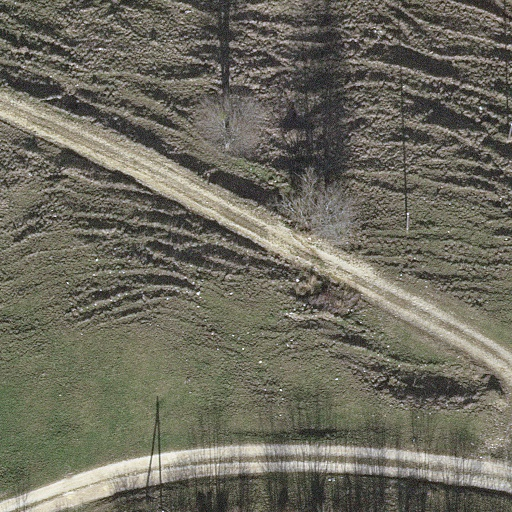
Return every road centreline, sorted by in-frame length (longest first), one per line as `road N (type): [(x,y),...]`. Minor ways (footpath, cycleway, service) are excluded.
road 1 (track): [(0,111),(246,226),(472,344),(511,374)]
road 2 (track): [(511,486),(317,465),(193,467),(9,511)]
